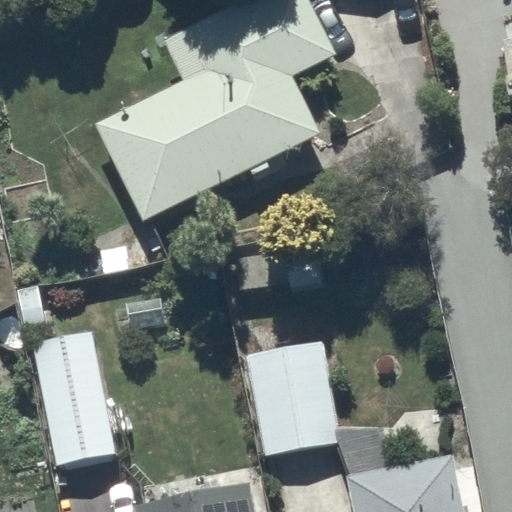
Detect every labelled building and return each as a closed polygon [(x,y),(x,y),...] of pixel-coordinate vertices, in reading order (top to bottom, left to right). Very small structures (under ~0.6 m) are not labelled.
[(334,54),(323,31),(308,0),(275,0),(168,52),(188,92),(98,137),(148,236),(255,184),(257,188),(274,180),(271,174),(324,148),(296,90),(341,69),(334,54)] [(36,351),(60,474),(119,465),(96,340),(36,351)] [(249,365),(268,465),(345,451),(326,351),(249,365)] [(467,511),(459,468),(350,488),(355,511),(467,511)] [(257,511),(253,494),(169,511),(257,511)]
